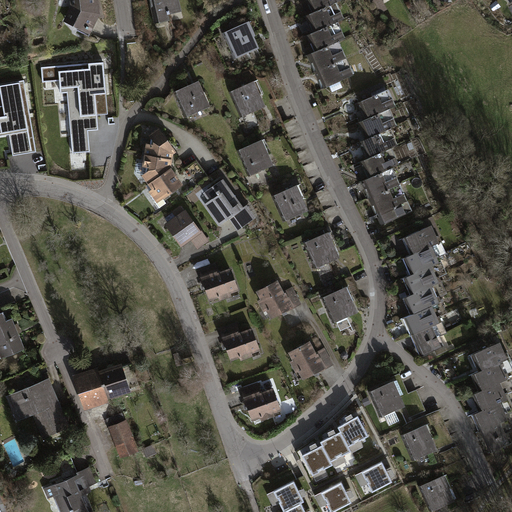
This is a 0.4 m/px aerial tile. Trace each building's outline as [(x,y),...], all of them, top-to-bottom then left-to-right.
[(101,12),(99,0),(71,0),(72,5),(64,20),(91,33),(101,12)] [(149,0),(155,22),(169,19),(168,13),(181,10),(179,0),(149,0)] [(339,0),(312,0),(316,9),(309,12),(317,29),(309,32),(317,49),(312,51),(327,85),(354,74),(339,40),(345,37),(338,21),(345,18),(337,1),(339,0)] [(248,21),(224,32),(236,58),(259,47),(248,21)] [(105,64),(44,69),(45,81),(61,80),(62,94),(69,93),(74,153),(92,151),(90,133),(101,132),(99,116),(109,115),(105,64)] [(25,79),(0,83),(0,135),(9,134),(13,156),(38,152),(25,79)] [(198,79),(175,90),(187,116),(211,105),(198,79)] [(255,80),(231,91),(243,116),(266,106),(255,80)] [(397,105),(389,87),(362,100),(369,116),(363,119),(370,136),(364,139),(371,156),(365,158),(372,175),(366,178),(386,223),(413,211),(394,167),(400,164),(392,147),(399,144),(392,127),(398,125),(391,108),(397,105)] [(176,151),(158,126),(148,134),(153,140),(152,143),(145,142),(141,166),(148,166),(148,169),(141,175),(151,188),(148,191),(157,203),(183,183),(171,167),(173,167),(171,164),(173,153),(176,151)] [(262,139),(239,149),(251,175),(274,165),(262,139)] [(209,201),(204,204),(219,226),(229,218),(238,231),(256,217),(247,204),(243,206),(223,179),(203,193),(209,201)] [(298,184),(275,194),(287,220),(310,210),(298,184)] [(167,221),(164,223),(181,247),(191,240),(198,249),(209,241),(185,208),(183,209),(180,206),(164,217),(167,221)] [(438,235),(433,225),(407,236),(414,252),(407,255),(414,272),(407,276),(414,292),(407,295),(414,312),(407,315),(424,355),(445,346),(440,335),(448,332),(441,315),(448,313),(440,295),(447,292),(440,275),(446,272),(439,255),(447,252),(440,235),(438,235)] [(329,231),(305,241),(317,267),(341,257),(329,231)] [(215,262),(198,268),(209,300),(218,297),(219,300),(232,295),(231,293),(239,290),(231,267),(219,271),(215,262)] [(278,279),(256,290),(260,298),(257,300),(263,311),(266,310),(271,318),(286,310),(286,312),(302,303),(293,286),(284,291),(278,279)] [(347,286),(324,296),(336,323),(359,312),(347,286)] [(0,354),(2,358),(26,349),(15,322),(22,319),(15,301),(0,307),(0,354)] [(237,322),(219,329),(230,360),(239,357),(240,360),(253,355),(252,353),(260,350),(252,327),(240,331),(237,322)] [(310,340),(288,352),(292,359),(289,361),(295,372),(298,371),(303,379),(318,371),(318,373),(334,365),(325,347),(316,352),(310,340)] [(506,352),(501,342),(475,353),(482,369),(475,372),(483,389),(475,393),(483,409),(475,412),(493,453),(511,444),(511,437),(510,433),(511,431),(511,419),(509,412),(511,410),(511,400),(508,392),(511,390),(511,382),(508,372),(511,370),(511,360),(508,351),(506,352)] [(191,349),(173,354),(177,366),(195,361),(191,349)] [(98,366),(74,375),(86,410),(111,402),(110,399),(133,391),(131,388),(140,385),(133,363),(124,366),(123,362),(99,370),(98,366)] [(49,378),(7,396),(18,421),(33,415),(43,438),(70,427),(49,378)] [(394,379),(371,390),(383,416),(385,415),(390,425),(399,421),(395,411),(406,406),(394,379)] [(258,382),(240,389),(252,420),(260,417),(261,420),(275,415),(274,413),(282,410),(273,387),(261,391),(258,382)] [(109,426),(121,458),(140,451),(128,419),(126,420),(123,413),(107,419),(109,426)] [(322,445),(302,455),(313,476),(333,465),(332,461),(351,451),(349,446),(369,436),(358,415),(338,426),(340,431),(320,441),(322,445)] [(427,424),(404,434),(415,460),(438,450),(427,424)] [(153,444),(143,449),(147,458),(157,453),(153,444)] [(351,448),(352,453),(364,449),(362,444),(351,448)] [(382,461),(362,472),(373,493),(393,483),(382,461)] [(98,483),(91,466),(77,472),(78,474),(44,488),(48,499),(55,496),(61,511),(89,511),(82,495),(92,491),(90,486),(98,483)] [(444,475),(421,485),(433,511),(456,501),(444,475)] [(305,502),(294,481),(274,491),(284,511),(282,511),(306,511),(302,503),(305,502)] [(342,482),(321,492),(331,511),(333,511),(352,503),(342,482)] [(0,511),(8,511),(0,492),(0,511)]
